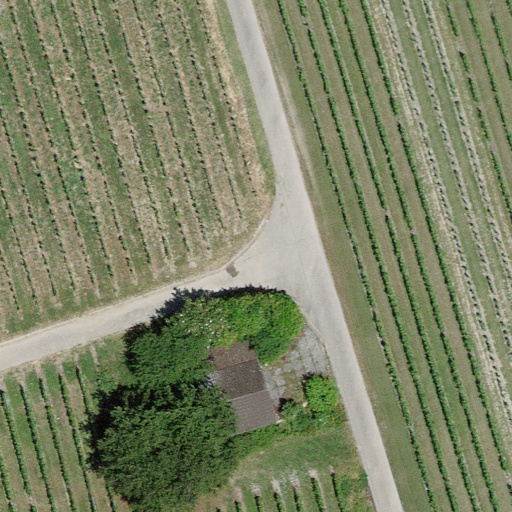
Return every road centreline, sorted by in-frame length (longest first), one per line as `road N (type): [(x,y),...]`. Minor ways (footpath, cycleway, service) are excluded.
road 1 (track): [(387,511),(237,0)]
road 2 (track): [(310,258),(0,364)]
